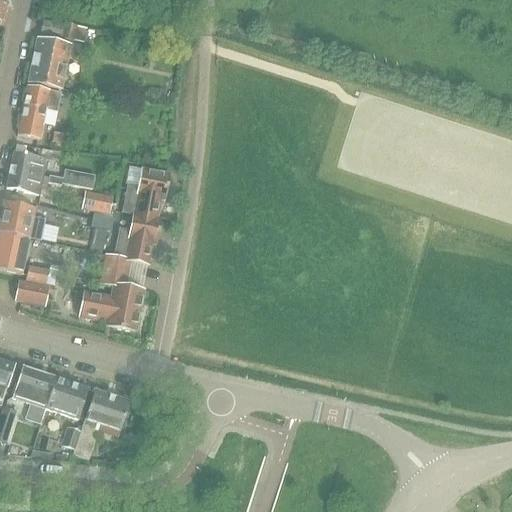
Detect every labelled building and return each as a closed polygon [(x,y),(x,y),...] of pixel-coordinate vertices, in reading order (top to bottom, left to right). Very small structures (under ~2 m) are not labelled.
[(41,22),(38,37),(84,46),(86,32),(87,30),(84,30),(62,25),(61,26),(41,22)] [(26,85),(31,86),(59,91),(68,48),(35,41),(26,85)] [(16,137),(31,140),(38,142),(44,110),(53,112),(57,94),(26,88),(16,137)] [(54,134),(52,144),(68,147),(70,137),(54,134)] [(16,146),(14,155),(25,157),(26,149),(16,146)] [(12,154),(4,190),(6,190),(50,200),(52,191),(45,189),(46,185),(47,180),(41,179),(45,161),(25,157),(14,155),(13,154),(12,154)] [(47,180),(46,185),(60,188),(60,186),(91,191),(93,178),(63,172),(61,181),(47,178),(47,180)] [(128,236),(156,242),(160,220),(159,220),(155,219),(159,201),(163,202),(164,202),(168,180),(167,179),(167,180),(140,175),(137,192),(126,190),(120,218),(131,220),(128,236)] [(108,215),(111,200),(83,194),(80,209),(108,215)] [(2,204),(0,213),(0,233),(28,240),(34,210),(2,204)] [(89,230),(109,233),(111,220),(92,216),(89,230)] [(0,233),(0,272),(20,276),(28,240),(0,233)] [(156,242),(128,236),(117,234),(112,262),(104,261),(99,285),(124,289),(129,262),(147,265),(146,266),(147,266),(151,245),(154,246),(155,247),(156,242)] [(24,283),(31,284),(43,287),(46,273),(26,269),(24,283)] [(47,289),(18,284),(14,303),(43,309),(47,289)] [(70,297),(72,288),(56,285),(54,298),(69,301),(70,297)] [(142,292),(124,289),(99,285),(97,294),(84,292),(78,319),(105,324),(104,328),(135,334),(134,333),(142,292)] [(0,387),(6,389),(13,367),(0,362),(0,387)] [(11,400),(31,406),(44,411),(54,380),(22,369),(18,378),(11,400)] [(87,391),(54,380),(44,411),(77,422),(87,391)] [(93,393),(79,435),(72,457),(87,462),(94,440),(90,439),(95,426),(119,433),(128,404),(93,393)] [(0,445),(4,446),(14,414),(2,410),(0,417),(0,445)] [(73,452),(78,435),(66,431),(60,448),(73,452)] [(32,453),(31,459),(50,462),(51,456),(32,453)]
